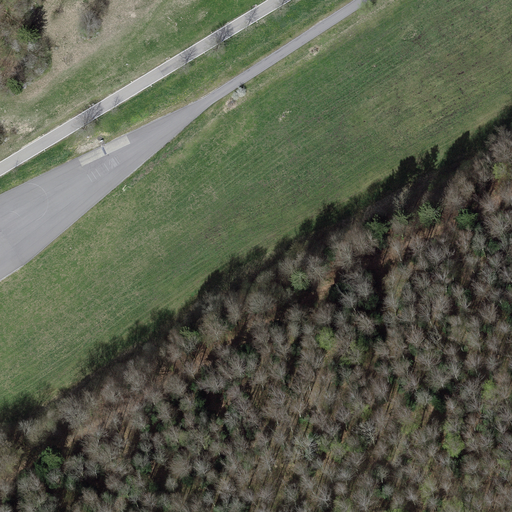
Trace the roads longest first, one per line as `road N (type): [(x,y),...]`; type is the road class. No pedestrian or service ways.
road 1 (track): [(0,477),(511,193)]
road 2 (tertiary): [(284,0),(0,171)]
